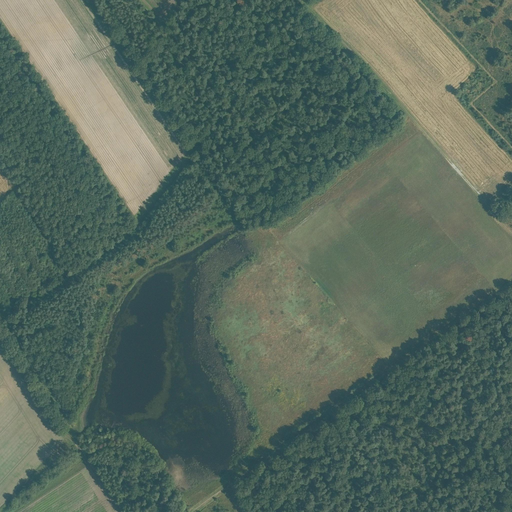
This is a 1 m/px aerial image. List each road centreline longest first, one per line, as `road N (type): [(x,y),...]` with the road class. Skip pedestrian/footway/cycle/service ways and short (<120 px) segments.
road 1 (track): [(229,484),(511,283)]
road 2 (track): [(511,229),(300,0)]
road 3 (track): [(122,511),(0,310)]
